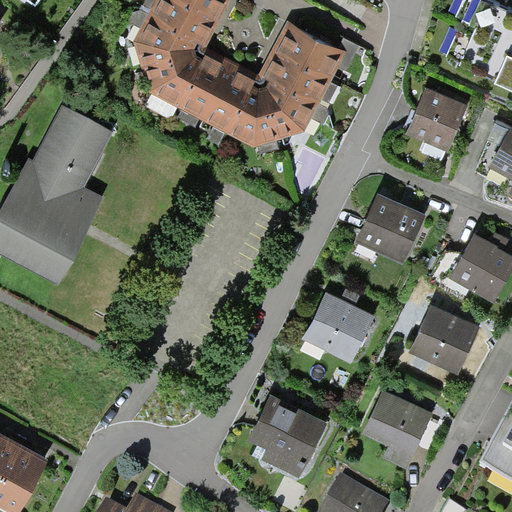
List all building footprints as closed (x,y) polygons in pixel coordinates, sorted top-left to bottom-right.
[(203,56),(230,0),(156,0),(134,43),(148,92),(255,149),(305,132),(344,49),(287,25),(258,81),(203,56)] [(511,81),(511,0),(511,3),(505,0),(460,0),(455,12),(461,15),(445,50),(511,81)] [(447,145),(467,99),(426,81),(406,126),(447,145)] [(0,205),(0,256),(58,285),(102,197),(83,187),(110,134),(64,111),(35,169),(22,162),(0,205)] [(496,118),(476,167),(511,187),(509,192),(511,193),(511,119),(508,118),(506,122),(496,118)] [(405,256),(426,208),(377,186),(356,234),(405,256)] [(511,264),(511,250),(494,241),(497,237),(475,225),(461,250),(445,247),(429,278),(466,298),(473,285),(495,296),(511,264)] [(353,357),(375,311),(327,288),(305,333),(353,357)] [(457,366),(478,320),(432,299),(411,345),(457,366)] [(403,465),(430,410),(381,386),(361,427),(390,441),(383,455),(403,465)] [(300,471),(328,416),(272,388),(251,431),(270,440),(264,452),(300,471)] [(511,405),(479,464),(511,482),(511,405)] [(0,497),(20,508),(50,451),(33,442),(14,433),(0,425),(0,497)] [(381,511),(388,502),(341,475),(319,511),(381,511)] [(127,511),(107,500),(100,511),(160,511),(134,498),(127,511)]
